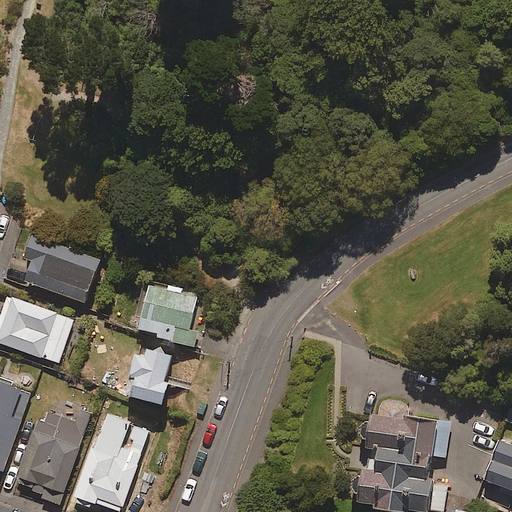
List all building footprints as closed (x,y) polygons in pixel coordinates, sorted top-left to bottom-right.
[(103,259),(35,235),(28,254),(37,258),(29,280),(87,301),(103,259)] [(200,294),(155,282),(142,332),(196,345),(200,331),(191,329),(200,294)] [(75,319),(12,296),(0,329),(0,340),(60,363),(75,319)] [(175,353),(152,347),(149,357),(141,354),(130,392),(166,403),(172,382),(167,380),(175,353)] [(33,391),(0,379),(0,461),(7,464),(33,391)] [(92,414),(67,405),(63,416),(50,411),(46,423),(39,421),(19,480),(35,485),(32,493),(62,503),(92,414)] [(150,431),(109,417),(100,442),(96,441),(77,495),(122,511),(150,431)] [(450,421),(372,418),(369,471),(363,471),(362,504),(375,504),(374,511),(402,511),(445,511),(447,482),(428,481),(429,457),(448,457),(450,421)] [(511,446),(500,443),(486,482),(500,486),(498,492),(511,497),(511,446)]
